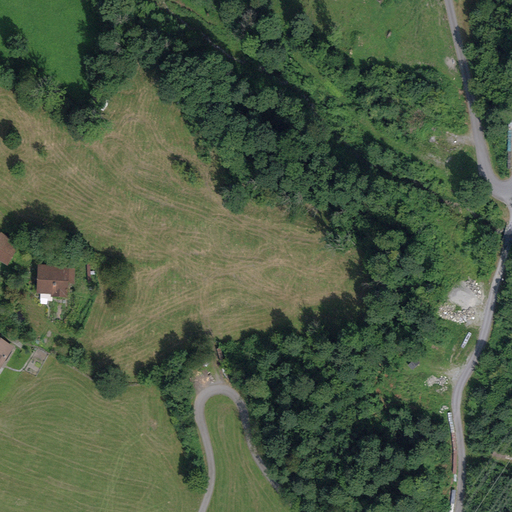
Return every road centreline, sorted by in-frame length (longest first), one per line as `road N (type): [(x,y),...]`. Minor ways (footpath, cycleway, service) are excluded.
road 1 (unclassified): [(511,228),(482,344),(456,400),(458,511)]
road 2 (unclassified): [(298,511),(254,453),(235,396),(221,388),(206,392),(199,405),(211,469),(201,511)]
road 3 (unclassified): [(511,194),(486,166),(448,0)]
